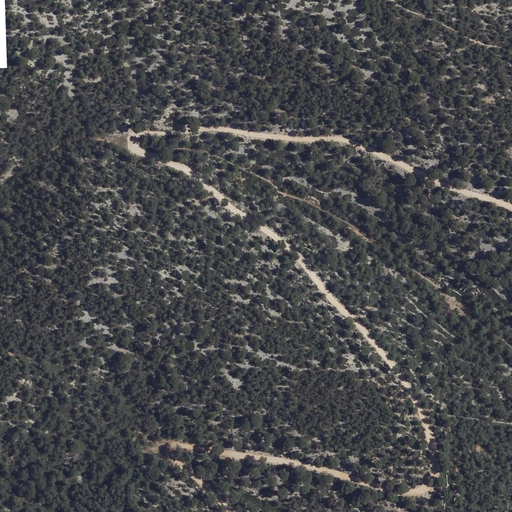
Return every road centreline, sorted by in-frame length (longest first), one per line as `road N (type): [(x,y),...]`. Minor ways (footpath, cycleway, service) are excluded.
road 1 (track): [(511,207),(333,136),(190,128),(132,137),(135,151),(199,179),(295,255),(408,388),(430,440),(433,476),(407,491),(167,445),(168,457),(229,511)]
road 2 (track): [(368,236),(209,154),(131,142)]
